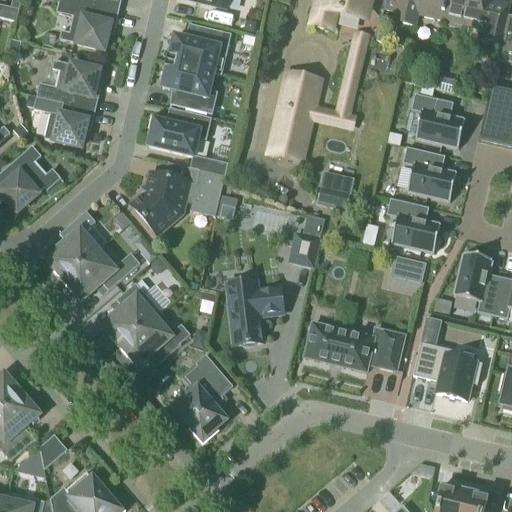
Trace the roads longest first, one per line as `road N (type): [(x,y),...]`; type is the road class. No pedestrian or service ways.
road 1 (residential): [(159,0),(115,170),(8,261)]
road 2 (residential): [(215,492),(71,334)]
road 3 (residential): [(398,433),(307,414),(215,492)]
road 4 (residential): [(31,371),(151,511)]
road 5 (residential): [(511,250),(467,240),(487,154)]
